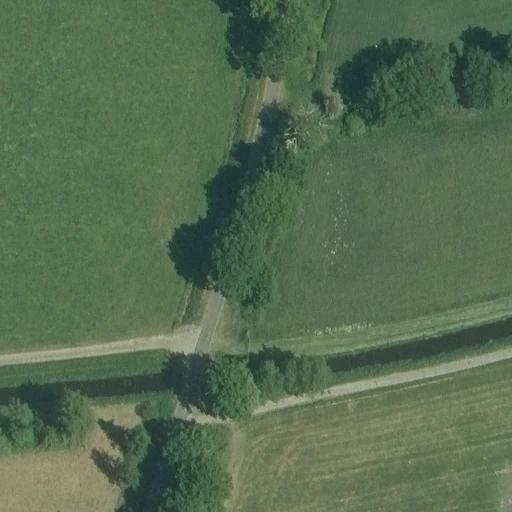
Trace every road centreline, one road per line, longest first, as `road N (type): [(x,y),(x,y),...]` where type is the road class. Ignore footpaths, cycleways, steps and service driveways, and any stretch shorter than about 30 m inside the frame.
road 1 (unclassified): [(150,511),(293,0)]
road 2 (track): [(511,302),(280,347),(176,346),(0,363)]
road 3 (track): [(511,349),(195,422),(179,418)]
